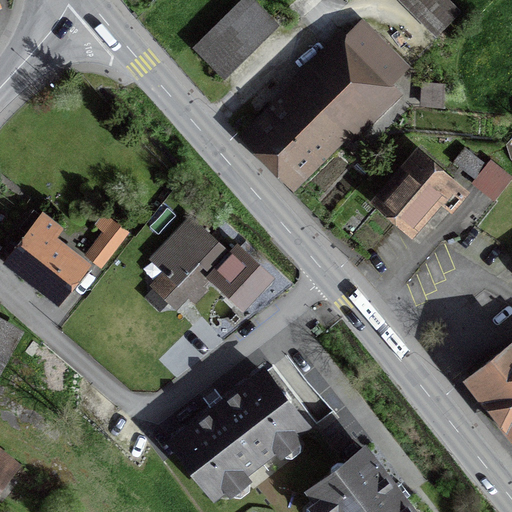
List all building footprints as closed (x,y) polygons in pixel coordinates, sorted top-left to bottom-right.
[(250,0),(241,0),(193,48),(221,77),(274,24),(250,0)] [(459,13),(446,0),(398,0),(435,37),(459,13)] [(335,37),(345,48),(254,138),(291,175),(339,127),(352,141),(397,97),(385,86),(403,68),(360,25),(344,41),(338,35),(335,37)] [(439,107),(441,87),(422,85),(420,105),(439,107)] [(475,179),(471,184),(493,202),(511,179),(489,161),(484,167),(463,150),(453,161),(475,179)] [(462,196),(419,158),(379,204),(413,233),(439,203),(449,212),(462,196)] [(28,236),(9,260),(58,298),(82,268),(54,246),(57,242),(51,237),(57,230),(42,218),(40,219),(31,213),(19,229),(28,236)] [(103,233),(85,256),(99,267),(125,234),(103,217),(96,227),(103,233)] [(156,257),(169,270),(153,287),(174,307),(206,273),(241,305),(265,279),(235,252),(230,257),(190,220),(156,257)] [(0,365),(14,341),(0,330),(0,365)] [(511,342),(467,378),(511,436),(511,342)] [(198,475),(213,494),(225,486),(233,497),(239,498),(248,491),(248,485),(240,474),(276,446),(284,458),(290,459),(299,452),(300,446),(291,435),(302,426),(287,407),(289,399),(284,393),(277,393),(262,374),(173,442),(188,461),(186,469),(191,475),(198,475)] [(409,511),(363,451),(343,466),(336,464),(330,469),(330,476),(311,491),(318,500),(305,510),(304,511),(409,511)] [(0,481),(8,471),(0,464),(0,481)]
